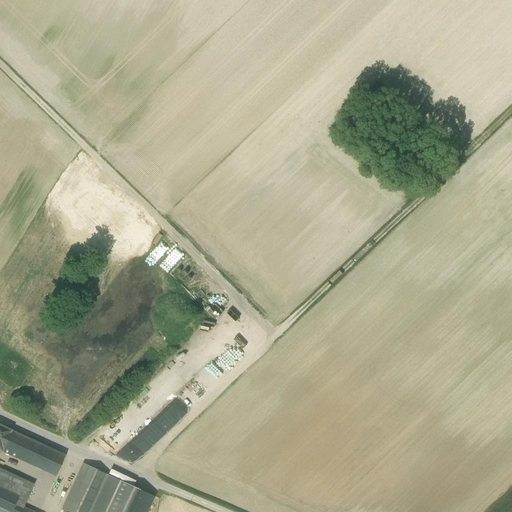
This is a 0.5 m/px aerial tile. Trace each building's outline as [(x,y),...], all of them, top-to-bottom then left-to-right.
[(155,245),(154,246),(162,255),(171,246),(153,227),(145,235),(155,245)] [(166,259),(175,251),(172,247),(163,255),(166,259)] [(135,273),(131,276),(139,284),(143,281),(135,273)] [(181,384),(226,343),(212,327),(194,343),(192,352),(178,365),(177,365),(171,371),(168,383),(164,383),(163,391),(167,396),(171,397),(173,390),(180,384),(181,384)] [(158,420),(123,457),(133,466),(168,429),(158,420)] [(0,448),(8,452),(17,431),(0,423),(0,448)] [(61,477),(71,455),(17,431),(8,452),(61,477)] [(0,511),(43,511),(30,506),(41,482),(2,464),(8,452),(0,448),(0,511)] [(88,465),(66,510),(69,511),(147,511),(155,497),(88,465)]
